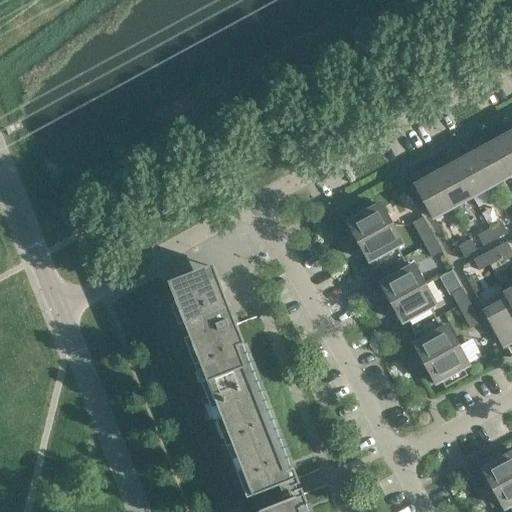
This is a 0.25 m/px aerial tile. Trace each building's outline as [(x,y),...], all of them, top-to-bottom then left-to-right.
[(511,174),(511,135),(511,133),(492,143),(492,144),(510,176),(511,174)] [(478,146),(471,150),(491,187),(510,176),(492,144),(492,143),(488,136),(476,143),(478,146)] [(459,157),(452,160),(472,197),(491,187),(471,150),(469,146),(457,153),(459,157)] [(440,167),(433,170),(433,171),(453,207),(472,197),(452,160),(450,157),(438,164),(440,167)] [(413,177),(411,178),(433,218),(453,207),(433,171),(433,170),(432,167),(419,174),(421,177),(414,181),(413,177)] [(374,259),(375,261),(398,248),(397,247),(402,244),(380,204),(348,222),(354,234),(356,233),(360,240),(358,241),(359,243),(361,242),(365,249),(363,250),(369,262),(374,259)] [(429,229),(423,217),(412,223),(419,235),(429,229)] [(501,222),(489,229),(495,240),(507,233),(501,222)] [(435,240),(429,229),(419,235),(425,246),(435,240)] [(495,240),(489,229),(477,235),(483,246),(495,240)] [(458,246),(464,257),(476,250),(470,239),(458,246)] [(442,252),(435,240),(425,246),(431,258),(442,252)] [(409,268),(398,248),(375,261),(386,280),(386,281),(409,269),(409,268)] [(502,258),(496,248),(484,254),(490,265),(502,258)] [(490,265),(484,254),(473,260),(479,271),(490,265)] [(213,265),(169,282),(172,291),(209,276),(221,307),(185,322),(190,337),(193,342),(193,344),(253,496),(286,483),(289,491),(292,498),(259,511),(310,511),(301,488),(298,489),(297,487),(296,486),(300,484),(213,265)] [(414,265),(409,268),(409,269),(386,281),(386,280),(381,283),(388,295),(390,294),(394,301),(391,302),(392,303),(424,285),(414,265)] [(209,276),(172,291),(174,296),(185,322),(221,307),(209,276)] [(435,305),(424,285),(392,303),(392,304),(394,302),(398,309),(396,311),(403,323),(408,320),(407,319),(430,307),(435,305)] [(468,300),(462,288),(451,294),(458,306),(468,300)] [(511,305),(505,293),(481,307),(503,347),(505,346),(503,342),(511,338),(511,339),(511,305)] [(474,311),(468,300),(458,306),(463,316),(474,311)] [(407,319),(408,320),(418,340),(441,327),(430,307),(407,319)] [(481,323),(474,311),(463,316),(470,328),(481,323)] [(442,329),(441,327),(418,340),(419,341),(414,344),(421,356),(423,355),(427,362),(425,363),(425,365),(428,363),(431,370),(429,372),(436,383),(468,366),(447,326),(442,329)] [(509,506),(510,508),(511,506),(511,453),(483,469),(489,481),(491,480),(495,487),(493,488),(494,490),(496,489),(500,496),(498,497),(504,509),(509,506)]
